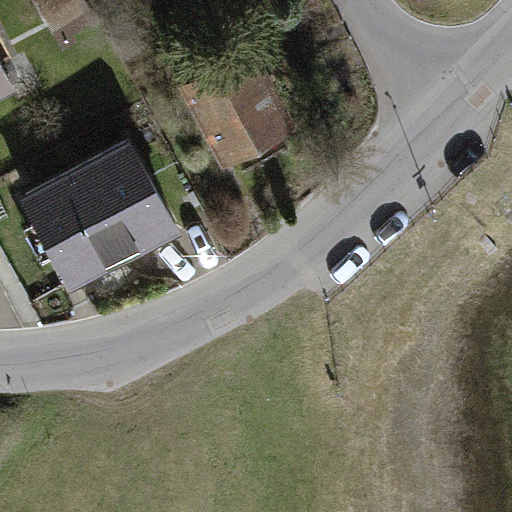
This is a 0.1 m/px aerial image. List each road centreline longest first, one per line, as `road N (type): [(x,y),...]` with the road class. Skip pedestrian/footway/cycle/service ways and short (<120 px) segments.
road 1 (tertiary): [(453,117),(296,258),(178,328),(53,357),(0,355)]
road 2 (residential): [(453,117),(369,40),(350,0)]
